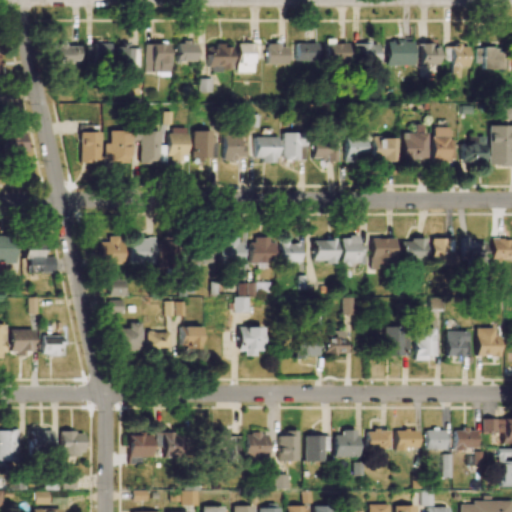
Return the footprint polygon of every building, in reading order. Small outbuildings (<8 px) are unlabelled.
[(411,41),(385,41),(384,65),(411,66),(411,41)] [(193,61),(193,43),(173,42),(173,61),(193,61)] [(286,47),(278,47),(278,43),(264,42),(264,64),(286,64),(286,47)] [(295,61),(316,61),(316,43),(294,44),(295,61)] [(85,61),(107,62),(108,45),(85,44),(85,61)] [(144,44),(144,72),(167,72),(168,44),(144,44)] [(251,73),(252,44),(235,44),(235,72),(251,73)] [(346,44),(323,44),(324,65),(346,65),(346,44)] [(376,44),(352,44),(352,63),(376,63),(376,44)] [(418,65),(436,65),(436,44),(418,44),(418,65)] [(78,45),(50,46),(50,63),(78,63),(78,45)] [(207,71),(229,72),(229,46),(207,45),(207,71)] [(466,47),(444,46),(443,61),(449,61),(449,78),(457,79),(457,67),(466,67),(466,47)] [(137,48),(115,48),(116,73),(138,73),(137,48)] [(503,69),(503,52),(494,52),(494,48),(474,48),(474,63),(481,63),(481,70),(503,69)] [(210,93),(210,79),(198,78),(197,93),(210,93)] [(511,120),(511,103),(500,103),(500,120),(511,120)] [(423,158),(421,124),(411,125),(411,133),(398,133),(399,161),(415,161),(415,158),(423,158)] [(487,126),(486,165),(509,166),(510,126),(487,126)] [(429,162),(452,162),(453,140),(446,140),(446,127),(429,127),(429,162)] [(126,131),(106,131),(107,143),(102,143),(102,163),(127,163),(126,131)] [(156,131),(137,131),(137,163),(157,162),(156,131)] [(212,131),(189,131),(190,158),(213,158),(212,131)] [(24,132),(0,132),(0,152),(24,152),(24,132)] [(97,162),(97,132),(77,132),(76,161),(97,162)] [(280,132),(279,161),(301,161),(301,133),(280,132)] [(183,133),(165,133),(165,161),(183,161),(183,133)] [(221,161),(244,161),(244,143),(237,143),(238,134),(221,134),(221,161)] [(274,137),(252,137),(252,158),(259,158),(259,164),(274,164),(274,137)] [(363,137),(342,137),(343,162),(363,161),(363,137)] [(393,138),(370,137),(369,161),(393,161),(393,138)] [(483,137),(466,137),(466,144),(459,144),(459,161),(482,162),(483,137)] [(334,140),(310,139),(310,163),(333,163),(334,140)] [(119,264),(119,236),(105,236),(105,242),(97,242),(97,264),(119,264)] [(0,237),(0,262),(13,263),(14,237),(0,237)] [(338,237),(338,267),(347,267),(347,264),(363,264),(363,245),(356,245),(356,237),(338,237)] [(127,263),(152,263),(152,239),(127,238),(127,263)] [(248,263),(272,264),(272,239),(248,238),(248,263)] [(297,263),(298,244),(286,244),(287,238),(277,238),(277,263),(297,263)] [(391,238),(368,239),(369,268),(392,268),(391,238)] [(451,238),(428,239),(429,266),(452,266),(451,238)] [(241,263),(241,239),(216,239),(215,263),(241,263)] [(311,240),(311,262),(333,262),(333,239),(311,240)] [(423,240),(399,239),(399,261),(423,262),(423,240)] [(511,261),(511,239),(489,239),(489,261),(511,261)] [(483,241),(458,240),(458,264),(483,265),(483,241)] [(155,242),(156,264),(177,263),(177,241),(155,242)] [(39,242),(21,242),(21,259),(26,259),(26,271),(39,271),(39,242)] [(210,264),(210,246),(185,247),(186,265),(210,264)] [(106,296),(122,296),(121,277),(106,277),(106,296)] [(235,283),(236,297),(253,296),(253,283),(235,283)] [(231,311),(246,312),(247,297),(231,297),(231,311)] [(340,315),(350,314),(350,309),(344,309),(344,305),(350,305),(350,297),(339,298),(340,315)] [(25,298),(26,313),(35,313),(34,298),(25,298)] [(105,313),(120,314),(120,300),(106,300),(105,313)] [(140,350),(139,322),(126,323),(126,327),(113,328),(113,351),(140,350)] [(198,327),(177,326),(177,348),(198,348),(198,327)] [(236,350),(242,350),(242,354),(260,354),(260,327),(235,328),(236,350)] [(382,354),(407,355),(407,340),(401,340),(402,327),(382,327),(382,354)] [(425,361),(426,356),(433,356),(434,329),(413,328),(412,360),(425,361)] [(495,328),(473,328),(473,356),(495,356),(495,328)] [(30,354),(31,330),(8,329),(7,353),(30,354)] [(343,354),(344,331),(325,330),(324,354),(343,354)] [(166,350),(167,332),(144,331),(143,349),(166,350)] [(443,356),(466,356),(467,332),(444,331),(443,356)] [(61,355),(61,335),(39,336),(39,356),(61,355)] [(315,336),(292,336),(292,357),(316,357),(315,336)] [(499,433),(499,443),(511,443),(511,419),(480,419),(480,432),(499,433)] [(422,430),(423,450),(442,450),(442,429),(422,430)] [(452,449),(474,449),(474,429),(451,430),(452,449)] [(15,430),(0,430),(0,462),(16,462),(15,430)] [(51,431),(30,430),(29,450),(50,451),(51,431)] [(331,435),(331,457),(355,457),(355,430),(339,430),(339,435),(331,435)] [(387,431),(364,430),(364,448),(387,449),(387,431)] [(392,449),(415,449),(415,430),(392,430),(392,449)] [(81,432),(58,431),(58,455),(81,455),(81,432)] [(159,457),(178,457),(179,433),(154,433),(154,446),(160,447),(159,457)] [(213,433),(213,452),(231,452),(231,433),(213,433)] [(242,457),(265,457),(265,433),(242,433),(242,457)] [(295,461),(295,433),(276,433),(275,461),(295,461)] [(124,435),(125,464),(139,464),(139,457),(149,457),(148,434),(124,435)] [(320,461),(321,450),(327,450),(327,436),(302,435),(301,461),(320,461)] [(510,448),(496,449),(496,487),(511,486),(511,459),(510,459),(510,448)] [(448,454),(440,454),(439,478),(448,478),(448,454)] [(73,473),(59,473),(59,489),(73,488),(73,473)] [(285,488),(285,475),(271,475),(271,489),(285,488)] [(195,505),(195,491),(178,491),(178,505),(195,505)] [(419,505),(430,506),(430,491),(419,491),(419,505)] [(47,492),(33,492),(32,504),(46,504),(47,492)] [(508,511),(509,501),(470,500),(470,505),(458,504),(458,511),(508,511)] [(358,511),(359,502),(340,502),(340,511),(358,511)]
